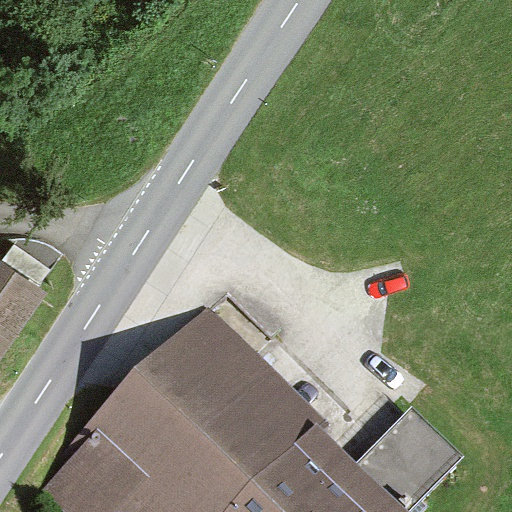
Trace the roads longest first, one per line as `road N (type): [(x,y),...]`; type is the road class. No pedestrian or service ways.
road 1 (tertiary): [(303,0),(0,456)]
road 2 (unknown): [(472,435),(163,209)]
road 3 (track): [(0,221),(63,227),(133,253)]
